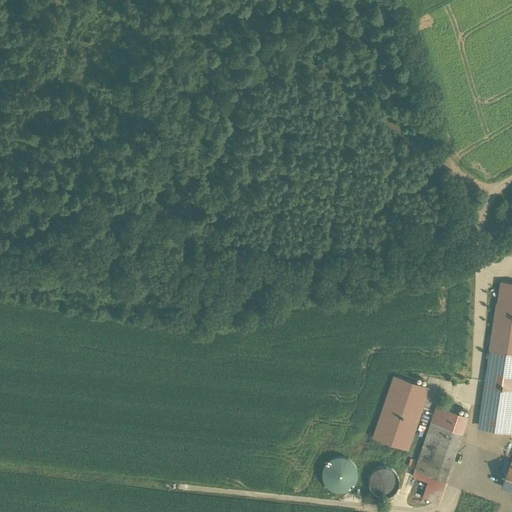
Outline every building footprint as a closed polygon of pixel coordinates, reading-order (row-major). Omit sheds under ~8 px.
[(511,282),(499,281),(489,349),(490,349),(511,352),(511,282)] [(511,352),(490,349),(478,427),(511,432),(511,352)] [(395,376),(374,436),(406,447),(427,387),(395,376)] [(467,417),(436,406),(430,422),(461,433),(467,417)] [(461,433),(430,422),(414,470),(445,481),(461,433)] [(323,465),(322,469),(321,473),(322,476),(323,480),(325,483),(327,486),(330,488),(334,490),(337,490),(341,490),(345,489),(348,488),(351,486),(354,483),(356,480),(357,476),(357,473),(357,469),(356,465),(354,462),(351,459),(348,457),(345,456),(341,455),(337,455),(334,456),(330,457),(327,459),(325,462),(323,465)] [(511,460),(511,461),(502,486),(511,489),(511,460)] [(398,485),(399,482),(399,479),(398,476),(396,473),(394,471),(392,469),(389,467),(386,466),(383,466),(380,467),(377,468),(375,469),(372,471),(371,474),(369,476),(369,479),(368,482),(369,485),(370,488),(372,491),(374,493),(376,495),(379,496),(382,496),(385,496),(388,496),(391,494),(394,493),(396,490),(397,488),(398,485)] [(445,481),(414,470),(412,476),(427,481),(422,497),(440,503),(447,482),(445,481)]
